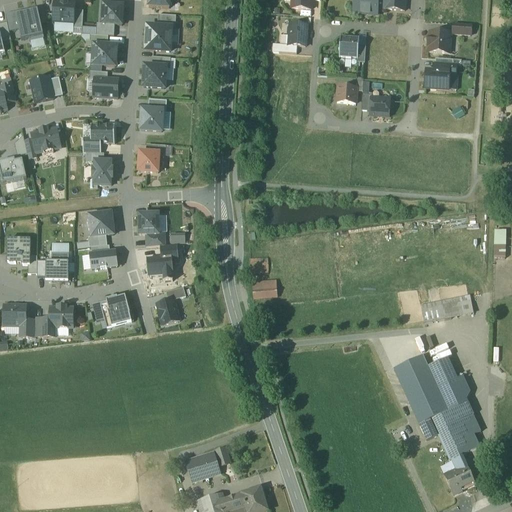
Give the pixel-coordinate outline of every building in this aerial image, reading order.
[(76,2),(54,0),(52,26),(74,28),(75,13),(76,2)] [(150,0),(150,11),(173,12),(173,0),(150,0)] [(292,0),(292,11),(311,12),(312,2),(312,0),(292,0)] [(378,0),(354,0),(354,15),(378,17),(378,10),(385,10),(386,3),(379,2),(378,0)] [(405,0),(385,0),(386,3),(385,10),(385,11),(405,13),(405,0)] [(127,8),(105,6),(104,27),(116,28),(126,29),(127,8)] [(40,12),(18,17),(21,31),(24,43),(46,38),(40,12)] [(84,13),(75,13),(74,28),(74,31),(83,31),(84,13)] [(17,14),(6,16),(8,26),(10,33),(21,31),(18,17),(17,14)] [(158,18),(158,29),(174,29),(176,29),(177,18),(158,18)] [(0,27),(0,32),(2,45),(12,43),(10,33),(8,26),(0,27)] [(472,27),(454,26),(453,36),(471,38),(472,27)] [(116,28),(104,27),(99,27),(98,37),(115,38),(116,28)] [(307,28),(291,27),(290,30),(289,31),(288,36),(290,37),(289,47),(289,48),(298,48),(306,49),(306,41),(307,40),(308,37),(307,36),(307,28)] [(158,29),(146,28),(144,56),(173,57),(174,29),(158,29)] [(450,36),(430,34),(430,40),(429,40),(428,48),(430,48),(429,54),(449,56),(450,36)] [(359,40),(341,39),(342,39),(341,39),(339,59),(340,59),(346,59),(346,61),(351,62),(352,60),(357,60),(357,61),(358,61),(358,58),(359,46),(360,40),(359,40)] [(94,47),(93,67),(115,68),(116,49),(94,47)] [(289,47),(280,47),(279,55),(297,56),(298,48),(289,48),(289,47)] [(153,61),(153,69),(168,70),(170,70),(171,62),(153,61)] [(454,62),(436,61),(435,73),(450,74),(450,77),(456,77),(457,68),(453,68),(454,62)] [(153,69),(143,68),(142,92),(167,94),(168,70),(153,69)] [(435,73),(426,72),(425,90),(449,92),(449,84),(450,84),(450,82),(450,77),(450,74),(435,73)] [(92,83),(109,83),(109,75),(90,75),(90,83),(92,83)] [(51,79),(30,84),(36,108),(57,103),(56,100),(52,82),(51,79)] [(60,80),(52,82),(56,100),(64,98),(60,80)] [(91,104),(119,105),(120,84),(109,83),(92,83),(91,104)] [(14,88),(5,89),(9,107),(18,105),(14,88)] [(5,89),(0,90),(0,115),(10,113),(9,107),(5,89)] [(357,90),(338,89),(338,92),(337,93),(337,98),(338,99),(337,105),(356,106),(357,93),(357,90)] [(368,95),(363,94),(361,113),(370,113),(371,100),(372,100),(372,95),(368,95)] [(372,100),(371,100),(370,113),(370,117),(389,118),(390,102),(389,100),(383,100),(382,101),(372,100)] [(168,103),(150,102),(150,112),(167,113),(168,103)] [(42,107),(44,112),(55,109),(54,104),(42,107)] [(150,112),(143,111),(142,135),(165,136),(167,113),(150,112)] [(456,120),(464,116),(462,111),(454,115),(456,120)] [(117,127),(91,127),(92,145),(92,147),(103,147),(117,147),(117,127)] [(37,157),(60,152),(56,132),(32,137),(33,143),(37,157)] [(37,157),(33,143),(25,144),(28,163),(38,161),(37,157)] [(92,147),(92,145),(85,145),(85,157),(103,156),(103,147),(92,147)] [(165,148),(148,147),(148,155),(160,156),(164,156),(165,148)] [(148,155),(140,155),(139,174),(158,175),(160,156),(148,155)] [(15,163),(0,165),(0,175),(2,187),(26,183),(23,164),(16,165),(15,163)] [(115,164),(96,163),(95,189),(114,189),(115,164)] [(115,216),(88,219),(91,242),(107,240),(117,239),(115,216)] [(158,217),(139,218),(140,228),(139,228),(139,234),(140,234),(140,238),(146,237),(159,237),(159,236),(158,217)] [(508,260),(508,232),(495,232),(495,260),(508,260)] [(159,237),(146,237),(146,250),(160,249),(164,248),(164,236),(159,236),(159,237)] [(107,240),(91,242),(90,242),(91,251),(92,251),(108,249),(107,240)] [(30,244),(8,244),(8,267),(30,267),(30,260),(30,244)] [(164,248),(160,249),(161,260),(178,258),(177,247),(164,248)] [(93,256),(91,256),(93,274),(121,271),(119,253),(112,254),(93,256)] [(68,256),(52,256),(52,264),(46,264),(46,279),(46,283),(68,283),(68,256)] [(161,260),(146,261),(148,279),(163,278),(164,284),(173,283),(172,277),(174,277),(173,266),(179,266),(178,258),(161,260)] [(268,261),(250,262),(250,275),(269,274),(268,261)] [(46,264),(37,265),(37,277),(37,280),(46,279),(46,264)] [(276,283),(252,285),(254,301),(278,299),(276,283)] [(185,291),(167,295),(169,303),(177,301),(187,299),(185,291)] [(135,325),(128,299),(107,304),(108,308),(103,309),(107,323),(109,332),(135,325)] [(423,308),(426,326),(467,318),(463,300),(423,308)] [(169,303),(155,306),(161,329),(182,323),(177,301),(169,303)] [(96,325),(107,323),(103,309),(108,308),(107,304),(92,308),(96,325)] [(27,310),(4,310),(4,330),(21,330),(28,330),(28,324),(27,310)] [(75,310),(50,310),(50,323),(50,332),(57,332),(74,333),(75,310)] [(50,332),(50,323),(37,323),(37,340),(57,341),(57,332),(50,332)] [(28,330),(21,330),(21,341),(35,342),(35,325),(28,324),(28,330)] [(419,426),(432,420),(439,436),(451,462),(461,457),(468,455),(462,442),(471,438),(481,434),(466,401),(470,394),(463,379),(457,382),(448,360),(427,370),(423,358),(394,371),(419,426)] [(432,420),(419,426),(426,442),(439,436),(432,420)] [(400,422),(387,427),(389,431),(402,426),(400,422)] [(471,438),(462,442),(468,455),(468,454),(477,450),(471,438)] [(215,456),(186,465),(192,484),(221,475),(215,456)] [(461,457),(452,462),(452,463),(453,462),(454,464),(457,472),(466,468),(461,457)] [(454,464),(446,467),(450,475),(457,472),(454,464)] [(450,475),(444,478),(453,497),(475,487),(466,467),(466,468),(457,472),(450,475)] [(263,490),(242,496),(242,497),(224,503),(226,511),(234,511),(246,508),(247,511),(267,511),(264,501),(266,500),(263,490)] [(222,496),(198,503),(200,511),(226,511),(224,503),(222,496)]
